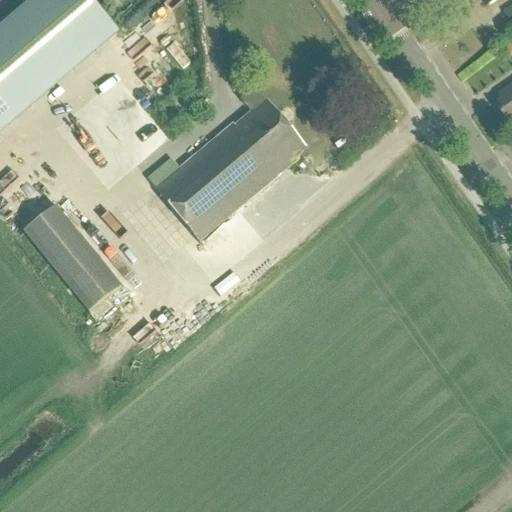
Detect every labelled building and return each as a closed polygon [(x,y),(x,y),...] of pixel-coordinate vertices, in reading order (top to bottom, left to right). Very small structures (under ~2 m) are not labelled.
[(0,135),(119,35),(88,0),(35,0),(0,30),(0,135)] [(481,0),(488,9),(501,0),(481,0)] [(511,89),(500,98),(503,103),(496,108),(506,124),(511,119),(511,89)] [(148,183),(199,245),(298,162),(295,159),(305,151),(255,92),(243,102),(253,115),(236,130),(234,127),(180,172),(172,163),(148,183)] [(109,129),(115,141),(128,134),(122,122),(109,129)] [(119,178),(130,172),(120,153),(109,158),(119,178)] [(83,195),(75,200),(94,225),(101,219),(83,195)] [(25,243),(90,324),(123,298),(57,216),(25,243)] [(107,337),(126,324),(121,317),(103,330),(107,337)]
